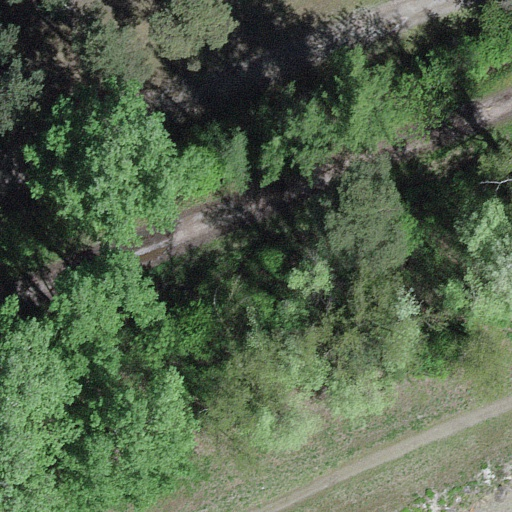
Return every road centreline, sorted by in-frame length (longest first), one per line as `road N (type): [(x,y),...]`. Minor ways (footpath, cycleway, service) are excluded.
road 1 (track): [(0,308),(511,103)]
road 2 (track): [(0,181),(441,0)]
